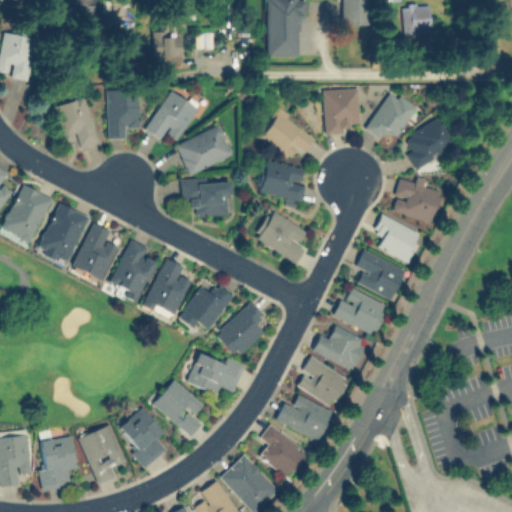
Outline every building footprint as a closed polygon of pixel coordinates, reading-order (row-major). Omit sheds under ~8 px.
[(262,0),(263,54),(298,54),(297,0),(262,0)] [(364,22),(364,0),(338,0),(338,22),(364,22)] [(427,1),(399,3),(401,34),(429,33),(427,1)] [(82,3),(82,22),(93,22),(93,3),(82,3)] [(32,36),(0,30),(0,73),(25,77),(32,36)] [(150,60),(177,60),(177,30),(150,30),(150,60)] [(356,121),(356,86),(320,87),(322,132),(346,131),(346,121),(356,121)] [(158,138),(163,131),(174,138),(195,105),(167,87),(141,127),(158,138)] [(414,105),(389,87),(362,125),(378,137),(385,129),(393,135),(414,105)] [(104,136),(123,136),(123,124),(136,124),(136,91),(104,91),(104,136)] [(51,103),(60,140),(72,137),(74,145),(94,140),(82,95),(51,103)] [(295,162),(312,133),(273,108),(255,137),(295,162)] [(409,148),(403,152),(411,167),(454,143),(438,114),(401,135),(409,148)] [(230,154),(217,123),(172,141),(184,173),(230,154)] [(302,181),(296,180),(299,166),(261,157),(253,190),(298,200),(302,181)] [(0,201),(9,190),(0,182),(0,178),(5,172),(0,168),(0,201)] [(396,174),(387,208),(429,220),(439,186),(396,174)] [(178,178),(179,203),(191,203),(192,214),(227,212),(225,175),(178,178)] [(48,196),(18,181),(0,219),(0,227),(6,230),(4,233),(25,243),(48,196)] [(84,213),(54,200),(32,249),(63,262),(84,213)] [(307,229),(266,207),(250,237),(290,259),(307,229)] [(405,260),(418,230),(377,212),(370,230),(379,234),(374,246),(405,260)] [(112,243),(103,240),(108,229),(87,220),(68,266),(97,279),(112,243)] [(134,297),(151,260),(141,255),(145,245),(126,237),(105,283),(134,297)] [(402,267),(360,246),(351,266),(359,270),(354,281),(387,297),(402,267)] [(176,273),(180,264),(161,255),(139,303),(169,317),(187,278),(176,273)] [(197,283),(174,316),(190,327),(194,320),(205,327),(229,293),(213,281),(207,290),(197,283)] [(385,301),(341,284),(329,316),(373,332),(385,301)] [(234,355),(260,329),(252,321),(260,313),(246,298),(212,333),(234,355)] [(308,348),(350,368),(364,338),(331,323),(326,335),(316,331),(308,348)] [(182,379),(213,393),(217,384),(229,390),(241,363),(224,355),(221,362),(195,350),(182,379)] [(345,376),(306,354),(290,383),(329,405),(345,376)] [(191,415),(201,403),(171,376),(149,401),(186,435),(198,421),(191,415)] [(271,419),(315,439),(328,408),(294,393),(290,404),(280,399),(271,419)] [(142,463),(162,448),(153,437),(161,431),(140,404),(113,426),(142,463)] [(75,433),(93,482),(112,475),(107,464),(121,458),(107,421),(75,433)] [(263,443),(255,455),(286,476),(304,449),(266,422),(255,438),(263,443)] [(24,428),(0,429),(0,482),(16,482),(16,471),(27,470),(24,428)] [(40,488),(66,485),(64,468),(73,467),(68,433),(33,437),(40,488)] [(216,475),(252,511),(276,488),(240,451),(216,475)] [(236,511),(214,477),(196,490),(201,498),(191,505),(195,511),(236,511)] [(186,511),(183,503),(165,510),(165,511),(186,511)]
